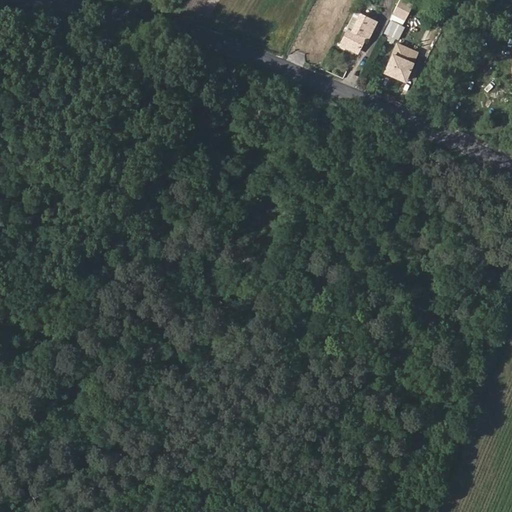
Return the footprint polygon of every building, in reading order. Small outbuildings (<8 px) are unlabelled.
[(409,0),(400,0),(396,10),(407,16),(414,2),(409,0)] [(386,24),(391,13),(381,8),(376,19),(386,24)] [(398,38),(407,19),(398,15),(386,38),(392,41),(395,37),(398,38)] [(372,40),(380,25),(364,16),(357,32),(349,28),(343,42),(363,52),(369,39),(372,40)] [(387,72),(406,81),(420,54),(401,45),(387,72)]
